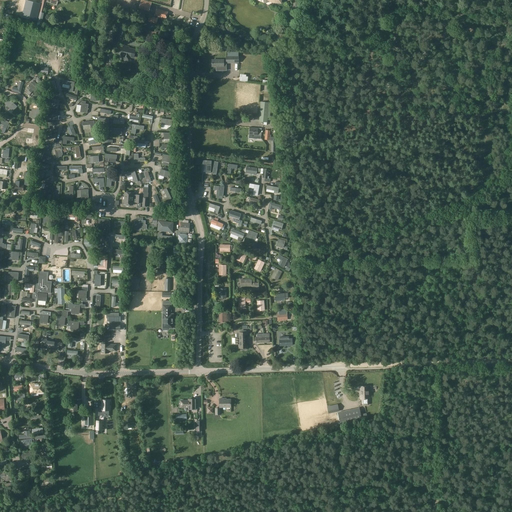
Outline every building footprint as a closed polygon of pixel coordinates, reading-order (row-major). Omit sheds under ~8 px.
[(139,7),(138,9),(149,12),(151,3),(141,0),(140,0),(140,3),(139,7)] [(21,17),(36,21),(40,4),(25,1),(21,17)] [(157,9),(155,16),(166,19),(167,12),(157,9)] [(108,41),(115,42),(118,32),(110,30),(108,41)] [(136,50),(129,48),(129,47),(123,45),(121,55),(122,56),(122,59),(129,61),(130,58),(134,58),(136,50)] [(223,65),(223,60),(211,60),(212,67),(216,67),(216,69),(217,69),(217,70),(217,71),(226,70),(226,65),(223,65)] [(71,82),(63,80),(62,84),(70,86),(68,92),(72,93),(74,82),(71,81),(71,82)] [(21,94),(23,82),(19,81),(17,88),(13,87),(12,91),(21,94)] [(27,93),(26,93),(29,95),(33,91),(35,92),(38,89),(36,88),(37,86),(37,85),(34,81),(27,88),(27,89),(29,90),(27,93)] [(92,94),(90,100),(96,102),(98,91),(89,90),(88,93),(92,94)] [(118,96),(108,94),(107,98),(113,99),(112,103),(116,104),(118,96)] [(119,96),(118,104),(122,105),(122,101),(128,102),(129,98),(119,96)] [(54,104),(55,99),(48,98),(47,107),(57,109),(58,105),(54,104)] [(6,101),(4,103),(7,107),(5,109),(7,110),(9,108),(13,112),(17,107),(9,99),(7,102),(6,101)] [(134,99),(133,103),(140,104),(139,108),(143,109),(144,101),(134,99)] [(259,122),(267,123),(269,102),(260,102),(259,122)] [(76,111),(76,112),(80,112),(87,113),(88,105),(81,103),(81,106),(77,105),(76,111)] [(160,108),(161,108),(160,112),(164,113),(164,108),(171,109),(171,106),(161,104),(160,108)] [(32,109),(31,111),(33,112),(32,118),(35,119),(35,118),(39,119),(40,116),(40,115),(41,110),(39,110),(39,109),(39,108),(39,107),(34,106),(34,108),(33,108),(33,109),(32,109)] [(60,112),(48,110),(46,109),(45,115),(48,115),(47,119),(51,119),(52,115),(59,116),(60,112)] [(130,117),(129,121),(138,123),(140,114),(136,114),(136,117),(130,116),(130,117)] [(118,115),(114,115),(113,124),(124,125),(124,121),(118,120),(118,115)] [(105,119),(97,118),(97,122),(104,123),(104,129),(108,130),(109,119),(105,119)] [(8,124),(2,121),(0,125),(3,127),(1,132),(3,134),(6,129),(6,128),(8,129),(9,126),(8,125),(8,124)] [(133,125),(131,133),(135,134),(136,129),(143,130),(144,126),(133,125)] [(261,129),(249,128),(249,139),(257,139),(257,136),(260,136),(261,129)] [(274,137),(269,137),(270,131),(265,130),(264,140),(274,141),(274,137)] [(174,143),(174,133),(165,133),(165,140),(172,140),(172,143),(174,143)] [(106,136),(102,136),(102,143),(112,144),(113,140),(106,140),(106,136)] [(61,146),(52,148),(55,158),(58,158),(58,157),(61,157),(63,154),(62,150),(61,146)] [(72,148),(73,152),(76,151),(77,158),(80,157),(79,147),(75,147),(75,148),(72,148)] [(138,154),(134,155),(134,163),(145,162),(145,158),(138,159),(138,154)] [(37,163),(35,172),(39,173),(40,169),(46,171),(47,166),(37,163)] [(228,164),(226,174),(230,174),(231,168),(236,169),(237,165),(228,164)] [(10,176),(10,170),(0,169),(0,176),(6,177),(7,175),(10,176)] [(171,173),(161,170),(159,175),(169,178),(171,173)] [(134,183),(138,182),(135,171),(126,174),(127,178),(132,177),(134,183)] [(143,183),(151,181),(148,172),(144,173),(146,179),(142,180),(143,183)] [(107,182),(106,187),(111,187),(111,181),(115,182),(115,178),(115,176),(110,175),(109,177),(107,177),(107,182)] [(103,179),(93,179),(93,183),(100,182),(100,183),(100,187),(104,187),(104,179),(103,179)] [(6,183),(0,181),(0,188),(5,189),(6,187),(8,187),(9,184),(6,183)] [(24,182),(16,181),(15,191),(23,191),(24,182)] [(39,195),(46,197),(49,185),(45,184),(44,189),(41,188),(39,195)] [(259,186),(249,184),(249,188),(254,189),(253,195),(257,196),(259,186)] [(69,193),(65,193),(65,197),(73,197),(73,187),(70,186),(69,193)] [(224,187),(214,186),(214,190),(219,190),(219,196),(223,197),(224,187)] [(166,197),(162,199),(164,203),(172,200),(167,189),(163,191),(166,197)] [(124,193),(123,205),(132,205),(132,201),(136,201),(136,203),(141,203),(142,203),(142,206),(143,206),(146,207),(147,207),(148,194),(143,193),(143,196),(142,196),(141,196),(136,195),(136,196),(132,196),(132,193),(124,193)] [(259,200),(249,198),(248,202),(254,203),(253,208),(257,209),(259,200)] [(220,207),(209,204),(208,207),(215,209),(213,213),(217,214),(220,207)] [(240,214),(231,211),(229,217),(239,220),(240,214)] [(68,213),(68,217),(75,218),(75,222),(78,222),(79,214),(68,213)] [(82,218),(81,224),(86,224),(86,219),(92,219),(92,215),(82,214),(82,218)] [(158,218),(157,223),(159,223),(158,230),(164,230),(164,231),(168,232),(168,233),(169,234),(171,234),(172,233),(172,232),(171,231),(172,223),(165,223),(166,218),(165,218),(158,218)] [(99,220),(98,228),(102,228),(103,224),(109,224),(109,220),(99,220)] [(132,224),(132,225),(132,230),(140,230),(140,229),(146,229),(146,225),(143,225),(143,221),(134,221),(134,224),(132,224)] [(283,224),(274,221),(272,227),(281,230),(283,224)] [(177,231),(176,236),(178,236),(178,243),(182,243),(182,238),(186,238),(186,236),(187,236),(188,236),(189,223),(180,223),(180,229),(179,229),(178,231),(177,231)] [(209,230),(221,233),(223,227),(211,224),(209,230)] [(52,240),(52,230),(43,229),(42,233),(48,233),(48,240),(52,240)] [(244,234),(233,229),(231,234),(238,237),(237,240),(237,241),(241,243),(244,234)] [(257,234),(248,230),(246,237),(255,241),(257,234)] [(98,238),(97,248),(101,248),(101,242),(105,242),(106,238),(98,238)] [(285,241),(278,239),(276,246),(283,248),(285,241)] [(242,251),(238,260),(243,263),(247,254),(242,251)] [(288,260),(279,255),(277,259),(282,261),(280,266),(284,268),(288,260)] [(67,262),(66,268),(70,269),(87,271),(87,267),(87,264),(85,259),(74,259),(68,259),(67,262)] [(259,260),(255,269),(261,271),(265,263),(259,260)] [(103,266),(99,266),(98,269),(107,269),(107,261),(103,261),(103,266)] [(157,270),(157,274),(159,274),(159,273),(166,273),(167,264),(168,264),(168,261),(165,261),(165,264),(159,264),(159,270),(157,270)] [(26,267),(24,277),(28,277),(28,271),(33,271),(34,268),(26,267)] [(277,269),(272,277),(278,280),(282,272),(277,269)] [(18,282),(18,273),(8,272),(8,276),(14,276),(14,281),(18,282)] [(39,284),(38,289),(38,292),(50,293),(51,284),(45,283),(46,275),(44,275),(44,274),(41,273),(41,274),(39,274),(39,284)] [(25,284),(25,287),(31,288),(30,293),(33,293),(34,285),(25,284)] [(82,291),(79,291),(78,298),(86,299),(86,291),(87,291),(88,288),(82,288),(82,291)] [(215,289),(215,294),(220,294),(220,299),(226,299),(226,289),(215,289)] [(109,294),(109,298),(111,298),(110,310),(122,310),(123,294),(115,293),(115,294),(109,294)] [(247,298),(247,300),(245,300),(245,298),(238,298),(238,308),(245,308),(245,302),(247,302),(247,303),(250,303),(250,298),(247,298)] [(73,304),(69,304),(69,309),(72,309),(71,313),(80,313),(80,310),(79,310),(80,305),(73,305),(73,304)] [(163,314),(162,326),(167,326),(167,328),(172,328),(172,326),(173,314),(170,314),(170,311),(171,311),(171,305),(166,305),(163,305),(163,311),(164,311),(164,314),(163,314)] [(278,310),(279,314),(277,314),(277,320),(287,319),(286,310),(278,310)] [(219,312),(219,322),(223,322),(227,322),(227,317),(226,312),(219,312)] [(119,313),(106,313),(106,317),(107,317),(108,319),(108,321),(120,321),(120,317),(119,317),(119,313)] [(67,314),(62,314),(61,317),(57,316),(56,324),(64,326),(65,318),(67,318),(67,314)] [(71,321),(68,321),(68,326),(71,327),(71,330),(78,330),(79,322),(71,322),(71,321)] [(236,338),(235,338),(235,345),(238,345),(238,348),(240,348),(240,349),(242,351),(244,351),(246,349),(246,348),(247,348),(247,333),(238,333),(236,333),(236,338)] [(69,337),(68,347),(72,348),(72,342),(77,342),(77,338),(69,337)] [(280,337),(280,340),(280,346),(292,346),(292,340),(288,340),(288,337),(280,337)] [(58,350),(58,347),(61,348),(62,343),(50,341),(50,340),(43,338),(41,348),(58,350)] [(109,344),(105,344),(105,339),(98,339),(98,343),(101,343),(101,344),(102,353),(109,353),(109,351),(116,351),(116,345),(109,345),(109,344)] [(21,382),(25,382),(25,373),(14,374),(14,378),(20,378),(21,382)] [(38,393),(38,394),(44,394),(43,389),(42,389),(42,384),(34,385),(34,384),(30,384),(31,394),(38,393)] [(368,386),(360,387),(360,391),(359,391),(360,399),(368,399),(368,386)] [(226,399),(219,399),(219,407),(230,407),(230,400),(226,400),(226,399)] [(81,405),(81,400),(74,400),(74,404),(72,404),(71,409),(74,409),(74,413),(77,413),(78,413),(81,413),(81,408),(82,408),(82,405),(81,405)] [(102,409),(98,408),(98,414),(104,414),(109,414),(109,410),(110,410),(110,406),(109,406),(109,401),(102,400),(102,409)] [(340,425),(364,420),(361,407),(338,413),(340,425)] [(29,411),(15,413),(17,427),(31,426),(30,420),(30,416),(29,411)] [(124,429),(135,428),(135,425),(136,424),(136,422),(134,422),(134,421),(130,422),(123,423),(124,429)] [(24,435),(19,435),(19,439),(31,438),(30,431),(24,431),(24,435)] [(52,434),(32,435),(32,438),(33,446),(53,444),(52,434)] [(23,441),(23,442),(23,444),(24,445),(27,445),(27,448),(33,447),(32,440),(23,441)] [(9,449),(1,451),(2,457),(15,454),(13,448),(14,444),(12,442),(10,443),(9,449)] [(50,445),(43,446),(43,448),(43,456),(51,455),(50,447),(50,445)] [(54,456),(38,458),(39,467),(40,477),(56,475),(54,460),(54,456)] [(0,477),(1,477),(2,478),(5,478),(6,481),(12,480),(11,474),(5,475),(4,472),(0,472),(0,477)] [(27,496),(28,496),(39,494),(38,486),(36,486),(36,487),(33,488),(32,489),(33,492),(26,493),(27,496)]
